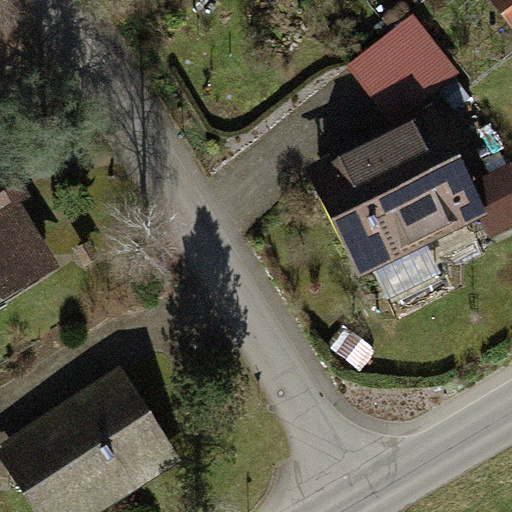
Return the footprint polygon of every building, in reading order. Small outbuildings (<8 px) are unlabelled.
[(511,0),(487,0),(511,31),(511,0)] [(416,17),(353,66),(389,113),(452,64),(416,17)] [(436,117),(306,177),(356,286),(487,226),(436,117)] [(0,309),(60,271),(0,177),(0,309)] [(3,453),(0,455),(0,459),(2,462),(37,511),(112,511),(182,463),(117,372),(3,453)]
